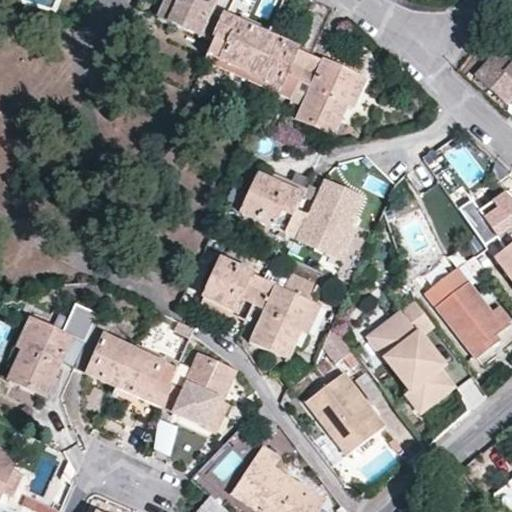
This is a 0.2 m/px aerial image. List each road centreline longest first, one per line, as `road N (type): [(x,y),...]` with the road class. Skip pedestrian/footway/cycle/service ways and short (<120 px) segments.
road 1 (residential): [(511,400),(386,511)]
road 2 (residential): [(71,511),(84,479),(100,468),(177,497)]
road 3 (residential): [(275,405),(355,511)]
